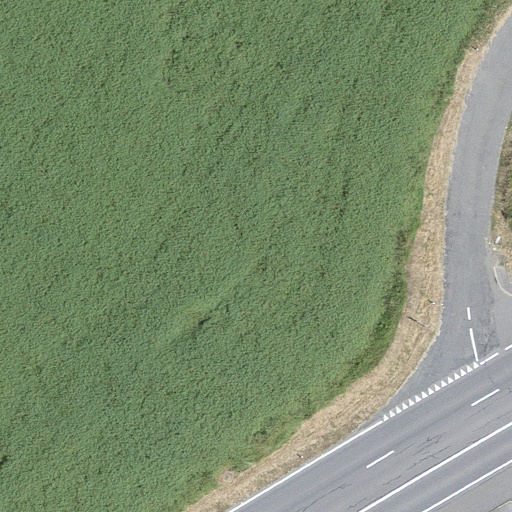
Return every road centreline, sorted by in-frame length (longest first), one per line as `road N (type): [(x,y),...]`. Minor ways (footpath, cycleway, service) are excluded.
road 1 (secondary): [(511,49),(492,95),(472,184),(473,341),(493,413)]
road 2 (primary): [(493,413),(329,511)]
